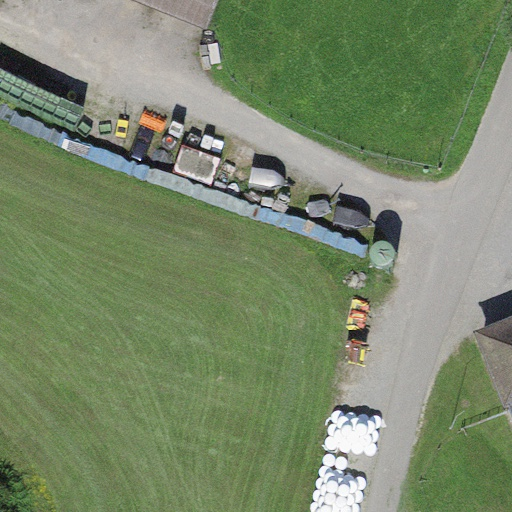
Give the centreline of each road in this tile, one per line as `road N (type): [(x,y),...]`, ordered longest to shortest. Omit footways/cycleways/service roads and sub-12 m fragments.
road 1 (track): [(455,229),(0,23)]
road 2 (residential): [(511,109),(455,229),(392,511)]
